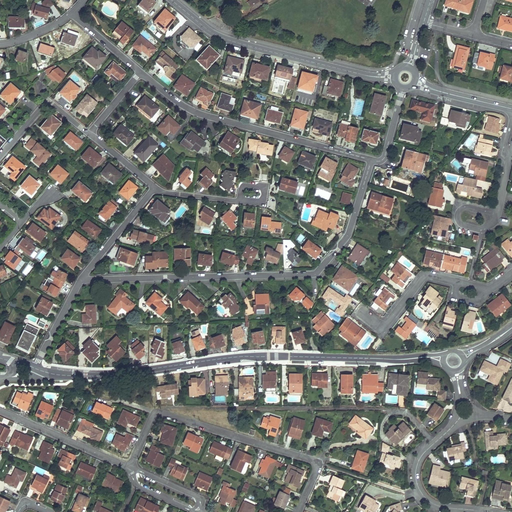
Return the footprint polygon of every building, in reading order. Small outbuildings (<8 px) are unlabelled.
[(148,12),(152,7),(156,2),(153,0),(141,0),(138,4),(148,12)] [(446,0),(445,5),(466,11),(468,6),(469,0),(446,0)] [(36,5),(36,4),(33,3),(31,10),(34,11),(33,14),(45,17),(46,15),(47,15),(50,7),(45,6),(45,8),(36,5)] [(154,21),(160,26),(165,30),(175,18),(165,9),(154,21)] [(511,30),(511,18),(501,16),(498,27),(511,30)] [(22,17),(15,17),(9,17),(9,27),(24,27),(24,18),(22,18),(22,17)] [(119,41),(121,42),(123,44),(134,31),(122,21),(114,30),(123,37),(119,41)] [(201,39),(189,28),(182,36),(182,40),(184,42),(183,43),(182,44),(182,45),(182,46),(183,46),(183,47),(184,47),(185,47),(186,47),(187,47),(188,45),(190,47),(194,46),(201,39)] [(66,40),(65,42),(65,43),(73,46),(76,37),(63,32),(62,37),(65,38),(64,39),(66,40)] [(142,50),(145,53),(149,56),(155,48),(140,36),(132,45),(140,52),(142,50)] [(41,53),(47,55),(52,56),(55,48),(40,43),(38,51),(42,52),(41,53)] [(463,69),(466,59),(469,48),(458,45),(452,66),(463,69)] [(210,66),(211,67),(212,69),(217,63),(214,61),(219,55),(209,46),(196,59),(206,69),(210,66)] [(96,68),(101,62),(106,57),(99,51),(98,52),(92,47),(83,57),(96,68)] [(16,59),(20,61),(24,62),(27,53),(19,50),(16,59)] [(491,69),(493,62),(495,55),(489,53),(489,55),(480,52),(477,64),(486,67),(485,68),(491,69)] [(162,68),(163,69),(163,70),(164,70),(164,71),(165,71),(166,71),(165,73),(169,76),(178,65),(165,54),(162,58),(160,56),(159,57),(155,62),(162,68)] [(231,75),(235,76),(240,77),(244,60),(228,56),(224,72),(231,73),(231,75)] [(112,72),(116,76),(120,80),(126,72),(113,62),(105,71),(109,75),(112,72)] [(266,80),(268,73),(269,67),(253,63),(249,75),(266,80)] [(54,65),(45,70),(47,75),(48,75),(50,74),(56,78),(59,81),(65,74),(58,68),(56,69),(54,65)] [(290,79),(291,74),(292,69),(278,65),(275,75),(290,79)] [(508,81),(511,81),(511,66),(511,68),(504,65),(503,67),(502,72),(500,78),(509,80),(508,81)] [(312,91),(314,86),(315,81),(316,81),(317,76),(302,72),(298,87),(312,91)] [(174,86),(180,90),(186,94),(194,83),(182,75),(174,86)] [(266,80),(249,75),(248,79),(265,83),(266,80)] [(331,79),(330,83),(329,87),(324,86),(322,94),(326,95),(327,92),(340,96),(343,83),(331,79)] [(290,80),(287,88),(293,90),(296,81),(290,80)] [(71,102),(73,99),(76,96),(74,95),(79,89),(70,81),(60,93),(71,102)] [(1,94),(5,98),(10,103),(20,91),(11,83),(1,94)] [(208,106),(209,104),(210,102),(209,101),(213,93),(201,87),(194,99),(208,106)] [(231,111),(232,108),(233,105),(228,103),(230,96),(222,93),(217,106),(231,111)] [(370,112),(375,113),(381,115),(385,96),(375,93),(370,112)] [(78,104),(83,109),(88,113),(97,103),(87,94),(78,104)] [(151,117),(155,112),(158,108),(145,96),(137,105),(151,117)] [(257,118),(259,111),(261,104),(244,100),(240,114),(257,118)] [(423,112),(422,115),(421,119),(430,121),(431,118),(433,106),(412,101),(412,102),(410,108),(423,112)] [(81,112),(85,116),(88,113),(83,109),(78,104),(75,109),(80,113),(81,112)] [(291,125),(303,128),(307,112),(295,108),(291,125)] [(279,123),(280,118),(282,113),(268,109),(266,119),(279,123)] [(456,126),(460,127),(464,128),(464,125),(466,121),(468,122),(469,115),(451,111),(450,116),(449,121),(457,123),(456,126)] [(41,126),(46,131),(49,134),(51,135),(52,134),(61,123),(51,115),(41,126)] [(166,134),(167,132),(169,130),(174,134),(180,126),(168,116),(157,128),(166,134)] [(498,121),(488,117),(484,132),(497,135),(498,131),(496,130),(497,125),(498,121)] [(328,135),(330,129),(332,123),(315,119),(312,131),(328,135)] [(345,139),(349,141),(354,142),(357,128),(347,126),(341,124),(340,124),(337,136),(345,138),(345,139)] [(414,142),(416,142),(418,143),(420,135),(421,131),(417,130),(418,128),(403,124),(401,133),(400,137),(414,141),(414,142)] [(127,144),(130,140),(134,136),(121,125),(113,133),(127,144)] [(375,143),(377,138),(378,133),(364,129),(361,139),(375,143)] [(81,142),(79,140),(76,138),(77,137),(70,131),(64,139),(76,149),(81,142)] [(197,151),(201,147),(204,142),(191,132),(189,135),(188,134),(184,139),(192,145),(191,146),(197,151)] [(227,148),(226,150),(224,152),(228,155),(238,140),(227,133),(220,143),(227,148)] [(489,153),(492,143),(484,141),(485,136),(479,134),(476,146),(475,146),(473,153),(490,157),(491,154),(489,153)] [(142,159),(146,155),(150,151),(151,152),(157,145),(149,137),(135,153),(142,159)] [(192,145),(184,139),(179,144),(184,148),(186,147),(189,149),(191,146),(192,145)] [(50,155),(31,140),(25,147),(37,157),(34,162),(39,167),(50,155)] [(257,152),(259,153),(261,153),(262,151),(267,152),(266,154),(271,155),(273,146),(268,145),(268,144),(254,141),(254,140),(251,140),(249,149),(257,150),(257,152)] [(101,158),(98,156),(96,154),(96,153),(89,147),(81,156),(94,166),(101,158)] [(288,162),(291,157),(294,152),(285,147),(279,157),(288,162)] [(409,169),(412,170),(415,171),(421,173),(423,166),(425,160),(427,161),(429,156),(405,150),(401,167),(405,168),(404,174),(408,175),(409,169)] [(311,168),(314,163),(316,158),(303,152),(298,163),(311,168)] [(171,172),(171,173),(172,173),(173,170),(169,166),(171,165),(168,161),(169,160),(163,155),(153,164),(159,170),(160,169),(167,176),(171,172)] [(8,175),(11,177),(14,179),(25,167),(13,156),(5,165),(12,171),(8,175)] [(333,170),(334,167),(336,164),(326,158),(321,166),(322,167),(319,174),(330,180),(334,171),(333,170)] [(476,176),(475,180),(483,182),(487,166),(479,164),(479,162),(471,160),(468,170),(473,171),(476,176)] [(346,183),(348,185),(351,186),(354,181),(351,180),(357,170),(348,164),(342,175),(343,175),(340,180),(342,181),(346,183)] [(58,178),(60,180),(61,181),(68,174),(58,165),(50,173),(57,180),(58,178)] [(121,174),(118,171),(115,169),(114,169),(108,165),(101,172),(114,183),(121,174)] [(186,178),(188,175),(191,172),(187,168),(182,174),(183,175),(179,179),(187,186),(190,182),(186,178)] [(206,188),(209,185),(212,181),(210,179),(213,175),(206,168),(200,174),(203,177),(199,182),(206,188)] [(236,172),(230,171),(225,170),(221,174),(223,176),(220,179),(223,181),(220,185),(227,191),(232,186),(234,176),(235,177),(236,172)] [(36,181),(29,176),(21,186),(26,190),(31,194),(42,181),(38,178),(36,181)] [(294,193),(296,188),(297,183),(282,178),(279,188),(294,193)] [(476,181),(463,178),(461,186),(457,185),(455,193),(460,194),(460,192),(466,193),(466,195),(480,199),(481,194),(479,194),(480,190),(474,189),(471,188),(471,184),(475,185),(476,181)] [(80,193),(83,196),(87,199),(93,191),(80,180),(72,189),(79,195),(80,193)] [(129,199),(131,196),(134,194),(132,193),(137,187),(129,180),(120,192),(129,199)] [(442,185),(433,184),(432,188),(431,188),(427,206),(437,208),(439,201),(440,201),(442,190),(441,190),(442,185)] [(388,214),(391,206),(393,199),(372,192),(368,207),(388,214)] [(342,203),(346,204),(349,205),(351,196),(345,194),(342,203)] [(149,209),(157,216),(165,223),(169,218),(166,215),(169,211),(153,197),(147,205),(150,207),(149,209)] [(99,213),(103,216),(107,219),(116,207),(109,201),(99,213)] [(201,215),(200,217),(200,218),(209,224),(213,218),(212,218),(214,214),(204,207),(199,214),(201,215)] [(305,207),(301,218),(307,221),(311,209),(305,207)] [(42,215),(40,216),(39,218),(43,222),(44,220),(48,223),(52,217),(56,220),(60,216),(49,208),(47,211),(44,208),(40,214),(42,215)] [(235,226),(233,224),(232,222),(236,218),(230,210),(221,218),(232,229),(235,226)] [(325,212),(322,211),(319,210),(315,218),(314,217),(313,220),(328,226),(333,229),(339,215),(330,212),(329,215),(325,213),(325,212)] [(243,225),(248,226),(253,226),(255,214),(245,213),(243,225)] [(444,218),(434,216),(430,235),(443,238),(446,224),(444,224),(443,223),(444,218)] [(270,219),(261,218),(260,230),(274,231),(274,233),(279,233),(280,224),(270,222),(270,219)] [(95,236),(98,233),(100,229),(87,219),(82,227),(95,236)] [(328,226),(313,220),(311,223),(326,230),(328,226)] [(29,233),(34,237),(40,241),(46,233),(33,223),(28,230),(29,231),(29,233)] [(133,228),(129,238),(144,243),(148,233),(133,228)] [(83,251),(86,246),(89,242),(74,231),(68,240),(83,251)] [(154,244),(156,236),(148,233),(145,241),(154,244)] [(21,248),(25,252),(30,255),(36,247),(32,244),(34,241),(26,235),(24,239),(23,238),(20,242),(14,248),(18,251),(21,248)] [(315,258),(318,254),(321,250),(308,240),(302,248),(315,258)] [(509,243),(506,240),(499,246),(502,249),(508,244),(509,243)] [(511,241),(509,244),(508,244),(502,249),(508,257),(511,253),(511,241)] [(359,264),(363,259),(366,254),(367,255),(369,252),(357,244),(349,256),(359,264)] [(485,273),(501,261),(499,258),(494,252),(496,250),(497,250),(492,244),(488,246),(489,248),(491,248),(493,251),(480,261),(483,265),(481,267),(485,273)] [(248,258),(247,260),(246,262),(251,264),(257,251),(247,246),(242,255),(248,258)] [(121,260),(120,261),(120,262),(129,266),(130,263),(134,264),(137,254),(121,248),(117,259),(121,260)] [(287,259),(290,261),(292,263),(294,260),(298,263),(301,259),(298,256),(299,255),(291,248),(287,253),(290,255),(287,259)] [(73,266),(76,262),(79,257),(68,249),(61,258),(73,266)] [(184,260),(184,262),(184,264),(190,264),(190,258),(190,249),(175,249),(175,260),(184,260)] [(14,265),(17,261),(20,258),(10,250),(4,258),(14,265)] [(432,265),(440,267),(443,255),(426,250),(423,263),(428,265),(428,267),(432,268),(432,267),(432,265)] [(280,254),(276,252),(272,251),(271,253),(268,252),(265,259),(276,263),(280,254)] [(152,256),(145,257),(145,268),(156,268),(156,266),(167,266),(167,255),(157,256),(157,252),(152,252),(152,256)] [(232,264),(233,260),(235,256),(223,252),(220,261),(232,264)] [(361,265),(373,254),(369,252),(367,255),(366,254),(363,259),(359,264),(361,265)] [(455,255),(444,252),(443,255),(440,267),(463,273),(466,259),(461,258),(460,259),(454,257),(455,255)] [(210,265),(211,260),(212,256),(199,254),(198,264),(210,265)] [(33,272),(34,270),(35,269),(37,266),(30,260),(25,266),(33,272)] [(401,267),(397,263),(390,272),(394,276),(391,280),(401,288),(405,283),(401,280),(406,274),(410,277),(412,274),(402,266),(401,267)] [(51,278),(62,285),(64,281),(63,280),(67,273),(60,269),(58,272),(54,270),(53,270),(51,274),(50,277),(51,278)] [(340,270),(336,275),(332,281),(348,291),(357,277),(351,273),(349,276),(340,270)] [(379,277),(387,282),(390,279),(382,273),(379,277)] [(60,289),(62,285),(51,278),(47,284),(50,286),(47,291),(55,295),(57,292),(59,288),(60,289)] [(348,291),(332,281),(331,283),(347,294),(349,292),(348,291)] [(128,312),(131,308),(134,305),(124,297),(127,294),(121,288),(118,292),(120,293),(108,308),(115,314),(121,306),(128,312)] [(303,296),(295,288),(288,296),(292,300),(300,300),(303,296)] [(395,296),(385,288),(373,302),(384,310),(387,305),(386,305),(391,298),(393,299),(395,296)] [(434,297),(437,294),(429,288),(425,293),(426,294),(422,298),(424,300),(421,304),(427,309),(429,306),(433,310),(439,302),(434,297)] [(188,306),(193,310),(197,313),(203,307),(188,292),(180,301),(187,307),(188,306)] [(161,298),(158,296),(154,293),(146,302),(160,314),(166,307),(159,301),(161,298)] [(226,296),(225,295),(220,299),(224,302),(223,303),(227,307),(230,312),(229,312),(230,316),(239,311),(237,309),(238,308),(238,307),(237,306),(236,305),(233,300),(234,298),(229,293),(226,296)] [(46,314),(49,309),(52,303),(49,301),(50,299),(43,295),(36,309),(46,314)] [(268,313),(267,295),(255,295),(255,306),(253,306),(254,313),(268,313)] [(510,305),(502,295),(487,305),(495,316),(497,314),(499,317),(505,312),(504,310),(510,305)] [(311,304),(305,298),(302,300),(303,305),(307,309),(310,307),(311,304)] [(421,304),(418,307),(429,315),(433,310),(429,306),(427,309),(421,304)] [(82,314),(82,318),(83,323),(96,322),(95,305),(86,305),(87,314),(82,314)] [(450,309),(446,308),(441,326),(444,328),(448,329),(451,329),(455,316),(453,316),(453,315),(449,314),(449,311),(450,309)] [(319,332),(321,334),(323,336),(334,325),(321,312),(312,320),(321,329),(319,332)] [(460,329),(470,331),(474,315),(473,314),(471,314),(470,315),(468,312),(463,317),(460,329)] [(402,329),(400,327),(398,326),(395,331),(405,339),(414,327),(415,326),(416,324),(406,317),(404,320),(407,323),(402,329)] [(345,319),(338,329),(342,332),(343,331),(357,343),(366,333),(361,329),(357,333),(351,328),(354,324),(351,321),(351,322),(346,318),(345,319)] [(0,331),(0,339),(2,340),(7,343),(15,327),(5,322),(0,331)] [(434,325),(430,322),(426,326),(430,329),(437,335),(438,332),(432,327),(434,325)] [(16,345),(22,348),(28,351),(39,329),(27,323),(16,345)] [(154,336),(168,336),(168,325),(154,325),(154,336)] [(242,336),(243,335),(244,335),(240,326),(233,329),(234,333),(232,334),(236,345),(244,341),(242,336)] [(273,340),(273,341),(273,343),(284,344),(285,327),(272,326),(272,340),(273,340)] [(437,340),(438,338),(438,335),(437,335),(430,329),(426,326),(424,329),(437,340)] [(199,335),(199,332),(198,329),(192,332),(193,335),(194,338),(192,339),(196,349),(204,346),(204,344),(202,340),(199,335)] [(295,343),(300,342),(304,340),(301,330),(292,333),(295,343)] [(257,343),(261,342),(264,342),(262,331),(252,332),(254,343),(257,342),(257,343)] [(216,348),(224,345),(220,335),(212,338),(212,337),(208,336),(208,347),(215,347),(216,348)] [(117,344),(119,343),(121,341),(116,336),(107,345),(110,348),(107,351),(116,360),(124,352),(117,344)] [(156,352),(155,353),(161,356),(164,347),(163,347),(165,342),(156,338),(152,348),(154,348),(153,351),(156,352)] [(91,361),(95,358),(98,355),(95,352),(98,348),(90,340),(84,346),(86,348),(83,352),(91,361)] [(176,353),(180,352),(184,350),(181,340),(172,343),(176,353)] [(59,353),(62,356),(65,360),(73,352),(71,351),(74,348),(69,342),(66,345),(64,343),(57,349),(60,353),(59,353)] [(144,354),(143,352),(142,351),(144,348),(140,343),(132,350),(139,358),(144,354)] [(496,367),(483,361),(479,371),(489,376),(486,380),(496,385),(502,372),(506,373),(510,365),(499,360),(496,367)] [(276,372),(267,372),(267,375),(262,375),(262,387),(276,387),(276,375),(276,372)] [(426,374),(416,373),(415,384),(425,385),(425,390),(436,391),(436,400),(443,401),(444,392),(437,391),(438,380),(426,379),(426,374)] [(290,374),(290,379),(290,383),(291,383),(291,392),(301,392),(301,374),(290,374)] [(317,387),(322,387),(326,387),(326,375),(312,374),(311,386),(317,386),(317,387)] [(407,376),(388,374),(387,382),(391,382),(396,383),(395,395),(405,396),(407,376)] [(367,375),(362,375),(362,392),(377,393),(377,391),(377,383),(377,380),(367,380),(367,375)] [(243,376),(244,383),(239,383),(239,395),(252,394),(252,376),(243,376)] [(351,376),(346,376),(341,376),(341,393),(351,394),(351,376)] [(228,377),(214,377),(215,395),(228,394),(228,377)] [(204,394),(203,379),(196,380),(190,380),(190,386),(189,386),(189,396),(198,396),(197,394),(204,394)] [(511,379),(501,399),(511,404),(511,379)] [(176,384),(156,387),(156,392),(160,392),(161,399),(166,398),(166,396),(171,395),(170,394),(173,393),(174,395),(178,394),(176,384)] [(28,392),(27,392),(27,393),(23,391),(22,393),(17,391),(11,403),(27,409),(33,394),(28,392)] [(47,417),(50,412),(52,406),(41,402),(36,414),(43,418),(44,415),(47,417)] [(101,404),(98,403),(96,402),(92,411),(108,418),(113,409),(101,404)] [(434,404),(425,416),(434,422),(443,410),(434,404)] [(73,416),(67,413),(61,410),(61,411),(56,408),(52,420),(56,422),(56,423),(68,428),(73,416)] [(118,422),(121,424),(125,426),(127,422),(135,425),(139,417),(123,410),(118,422)] [(349,423),(354,427),(359,430),(357,432),(365,438),(372,428),(355,416),(349,423)] [(269,419),(267,418),(264,417),(261,426),(268,428),(268,426),(271,427),(269,434),(275,435),(280,420),(274,418),(270,417),(269,419)] [(305,421),(299,419),(293,417),(288,435),(299,438),(305,421)] [(330,432),(331,427),(332,422),(317,418),(312,433),(321,436),(323,430),(330,432)] [(92,436),(91,437),(91,438),(98,441),(102,432),(92,427),(93,424),(82,419),(77,430),(90,435),(92,436)] [(135,430),(137,426),(135,425),(127,422),(125,426),(135,430)] [(389,431),(385,435),(392,443),(392,442),(398,437),(399,438),(403,434),(404,436),(410,430),(403,422),(397,428),(394,425),(388,430),(389,431)] [(10,429),(4,427),(0,424),(0,444),(2,446),(10,429)] [(163,432),(162,437),(161,442),(172,445),(176,429),(163,425),(161,431),(163,432)] [(19,432),(15,430),(9,444),(14,446),(15,444),(27,450),(33,437),(26,434),(25,436),(19,434),(19,432)] [(492,432),(485,433),(486,448),(497,447),(497,446),(506,445),(505,434),(496,435),(496,436),(493,437),(492,435),(492,432)] [(127,445),(129,439),(124,437),(116,433),(114,438),(111,443),(115,445),(125,449),(127,445)] [(198,437),(198,438),(197,438),(195,437),(195,436),(188,433),(183,443),(191,446),(198,450),(203,440),(198,437)] [(398,437),(392,442),(395,445),(405,437),(404,436),(403,434),(399,438),(398,437)] [(53,445),(48,443),(44,441),(40,450),(42,451),(39,458),(48,462),(54,450),(52,449),(53,445)] [(223,447),(221,446),(218,445),(219,444),(213,442),(209,451),(228,460),(232,450),(224,446),(223,447)] [(389,447),(381,443),(381,451),(387,453),(389,447)] [(451,449),(445,450),(447,461),(463,458),(461,452),(465,451),(463,444),(459,445),(460,446),(460,448),(451,449)] [(146,461),(152,464),(159,467),(164,456),(158,453),(160,448),(153,445),(150,450),(152,450),(149,456),(148,455),(146,461)] [(69,464),(70,461),(71,459),(73,460),(75,456),(60,449),(57,455),(61,457),(58,464),(69,469),(71,465),(69,464)] [(248,462),(250,459),(251,456),(238,450),(231,467),(240,472),(245,461),(248,462)] [(367,454),(362,452),(357,450),(351,467),(362,470),(367,454)] [(391,457),(382,454),(379,460),(380,462),(383,463),(384,464),(387,466),(389,468),(393,469),(394,468),(398,469),(399,465),(399,464),(398,463),(399,460),(398,459),(391,456),(391,457)] [(276,461),(271,459),(267,457),(265,461),(261,468),(259,473),(268,477),(276,461)] [(169,473),(176,476),(183,479),(187,469),(174,463),(175,462),(170,459),(167,466),(172,468),(169,473)] [(245,461),(240,472),(244,473),(248,462),(245,461)] [(87,465),(80,462),(76,472),(91,479),(96,469),(92,467),(92,468),(87,465)] [(284,481),(291,484),(298,487),(300,482),(297,481),(300,475),(301,475),(303,471),(289,464),(286,471),(288,472),(284,481)] [(438,467),(431,466),(428,479),(432,479),(431,485),(444,488),(448,473),(439,471),(439,473),(437,472),(437,471),(438,467)] [(18,479),(20,480),(22,481),(26,473),(15,468),(12,477),(7,475),(4,482),(16,487),(19,481),(18,481),(18,479)] [(115,477),(111,475),(107,473),(102,484),(118,492),(122,483),(114,479),(115,477)] [(202,488),(204,489),(207,490),(212,478),(199,473),(194,484),(198,486),(198,485),(202,486),(202,488)] [(34,487),(37,488),(36,490),(42,492),(48,480),(42,478),(36,475),(31,486),(34,487)] [(343,481),(333,476),(329,485),(330,485),(331,486),(329,492),(327,497),(334,500),(337,495),(339,496),(341,490),(340,489),(343,481)] [(472,480),(459,477),(457,486),(466,489),(466,491),(465,496),(472,497),(476,484),(472,483),(472,480)] [(222,484),(223,485),(224,485),(222,490),(223,491),(221,497),(219,502),(224,504),(225,501),(230,503),(232,498),(235,491),(229,488),(230,484),(223,481),(222,484)] [(502,482),(495,481),(492,494),(498,496),(497,499),(507,502),(511,487),(502,484),(502,482)] [(67,488),(62,486),(58,484),(51,499),(60,503),(61,500),(64,494),(67,488)] [(288,494),(282,492),(280,491),(276,499),(273,498),(271,503),(274,504),(283,508),(289,495),(288,495),(288,494)] [(80,511),(83,507),(82,507),(83,505),(86,506),(89,498),(79,494),(72,509),(77,511),(80,511)] [(4,511),(10,501),(4,498),(0,496),(0,511),(4,511)] [(373,500),(365,496),(358,508),(364,511),(375,511),(378,506),(374,504),(371,502),(373,500)] [(140,498),(137,504),(134,509),(139,511),(157,511),(160,508),(140,498)] [(97,501),(95,505),(94,509),(98,511),(97,511),(110,511),(100,507),(102,504),(97,501)] [(243,502),(238,511),(252,511),(256,505),(247,501),(246,503),(243,502)] [(398,503),(388,507),(389,511),(395,511),(401,511),(398,503)]
